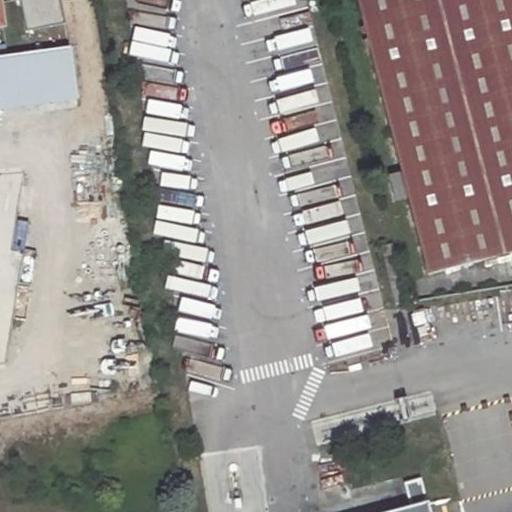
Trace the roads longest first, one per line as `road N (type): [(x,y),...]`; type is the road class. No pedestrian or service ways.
road 1 (unknown): [(279,430),(209,0)]
road 2 (unknown): [(279,430),(511,373)]
road 3 (unknown): [(0,133),(88,118),(92,84),(78,0)]
